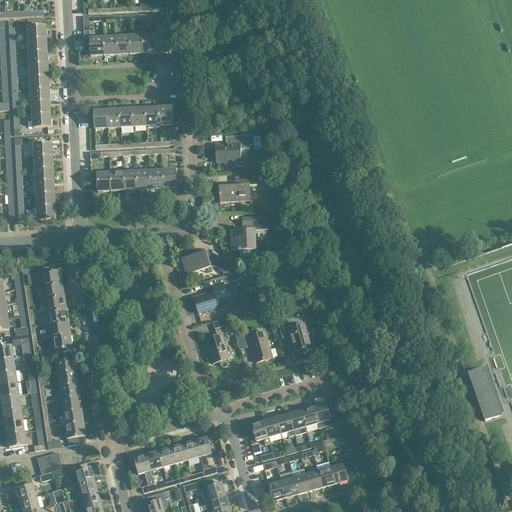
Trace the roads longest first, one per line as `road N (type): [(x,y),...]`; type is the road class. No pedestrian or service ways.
road 1 (residential): [(78,238),(66,0)]
road 2 (residential): [(113,443),(78,238)]
road 3 (residential): [(210,416),(155,233)]
road 4 (residential): [(155,233),(190,229),(192,139)]
